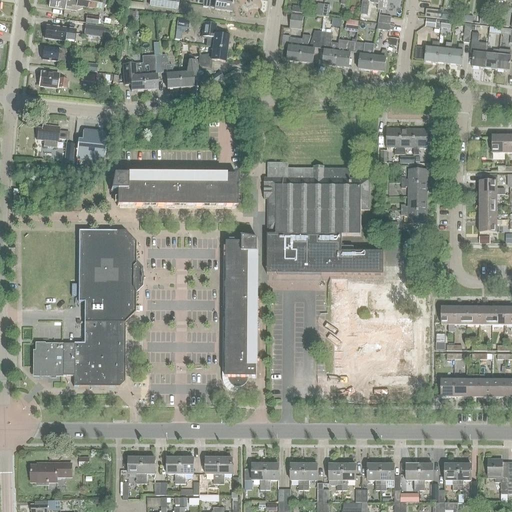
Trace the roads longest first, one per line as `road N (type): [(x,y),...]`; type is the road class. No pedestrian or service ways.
road 1 (tertiary): [(511,432),(5,430)]
road 2 (residential): [(2,217),(255,217),(261,159)]
road 3 (residential): [(11,103),(100,112),(264,101)]
road 4 (residential): [(511,281),(467,281),(456,266),(465,96)]
road 5 (tertiary): [(5,430),(1,243)]
road 6 (residential): [(264,101),(400,91)]
